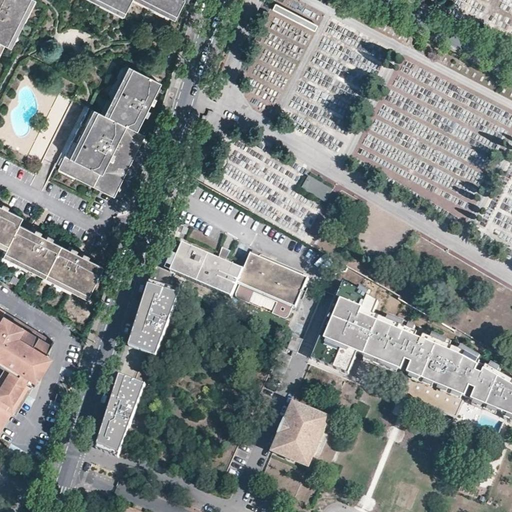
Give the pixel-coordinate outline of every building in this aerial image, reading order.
[(0,0),(0,44),(5,47),(29,0),(0,0)] [(98,0),(122,12),(128,0),(143,0),(173,15),(181,0),(98,0)] [(309,44),(316,23),(282,11),(281,15),(294,20),(301,30),(298,32),(293,46),(290,48),(285,62),(274,58),(249,75),(258,88),(257,91),(263,101),(274,104),(285,97),(301,49),(309,44)] [(88,108),(58,167),(111,193),(141,135),(133,131),(158,82),(130,68),(104,116),(88,108)] [(59,94),(30,152),(43,158),(72,100),(59,94)] [(334,190),(310,176),(303,189),(327,202),(334,190)] [(500,208),(479,227),(511,247),(511,185),(502,185),(500,208)] [(0,207),(0,242),(5,245),(1,252),(85,295),(99,266),(16,224),(19,217),(0,207)] [(182,244),(170,272),(183,277),(230,298),(242,269),(182,244)] [(250,254),(237,284),(239,284),(255,291),(278,301),(292,307),(294,308),(307,278),(302,276),(258,257),(250,254)] [(303,274),(259,255),(258,257),(302,276),(303,274)] [(128,346),(154,356),(179,280),(168,276),(170,272),(154,265),(128,346)] [(250,302),(255,291),(239,284),(235,294),(237,296),(240,298),(250,302)] [(354,379),(369,384),(378,362),(401,372),(406,361),(411,364),(407,374),(500,413),(503,420),(511,423),(511,381),(485,366),(484,367),(478,365),(479,363),(459,351),(423,335),(422,336),(371,315),(377,303),(343,284),(311,360),(348,375),(357,354),(363,356),(354,379)] [(288,316),(292,307),(278,301),(273,312),(285,317),(286,317),(288,316)] [(51,340),(0,308),(0,311),(49,342),(51,340)] [(49,342),(0,311),(0,366),(5,369),(0,377),(0,430),(28,386),(21,382),(28,372),(21,367),(24,363),(27,358),(32,361),(34,358),(38,360),(49,342)] [(119,458),(145,385),(119,375),(96,449),(119,458)] [(399,396),(456,419),(464,401),(406,377),(399,396)] [(279,434),(271,452),(307,467),(313,453),(315,454),(323,435),(322,434),(328,420),(292,404),(285,422),(283,421),(278,434),(279,434)] [(107,461),(103,469),(118,476),(122,467),(107,461)]
